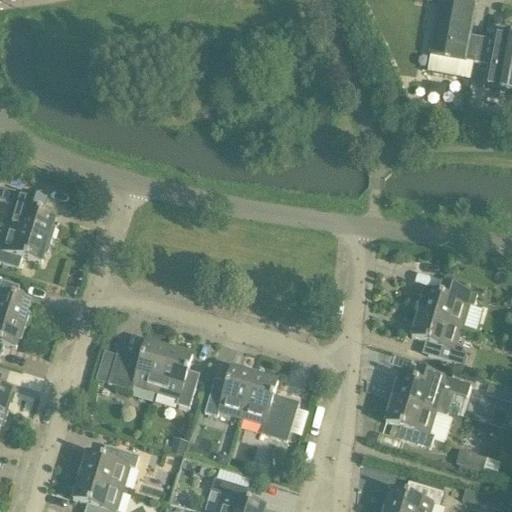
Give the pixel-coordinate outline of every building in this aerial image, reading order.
[(477,64),(482,39),(470,37),(475,7),(454,3),(454,0),(416,0),(431,3),(431,0),(438,0),(439,0),(429,56),(426,72),(470,81),(473,63),(477,64)] [(494,41),(482,39),(477,64),(488,66),(484,90),(511,94),(511,36),(495,34),(494,41)] [(0,204),(13,208),(6,231),(51,244),(55,232),(52,231),(56,220),(41,215),(42,211),(44,212),(47,201),(47,202),(47,201),(47,200),(47,198),(46,197),(46,196),(45,195),(44,195),(43,194),(42,194),(41,194),(39,195),(38,195),(37,196),(36,197),(36,198),(35,201),(0,190),(0,204)] [(48,256),(51,244),(6,231),(0,249),(0,266),(19,272),(22,261),(42,267),(45,256),(48,256)] [(419,305),(416,317),(461,331),(468,308),(473,310),(477,297),(453,290),(454,287),(454,286),(454,285),(454,284),(453,283),(452,282),(451,280),(449,280),(447,280),(446,281),(444,282),(443,283),(443,284),(438,298),(425,294),(422,305),(419,305)] [(0,321),(26,329),(29,317),(27,317),(30,305),(11,299),(14,288),(0,283),(0,321)] [(456,347),(461,331),(416,317),(412,329),(414,330),(411,341),(430,347),(427,359),(456,367),(464,370),(464,369),(463,368),(464,365),(465,361),(465,358),(462,352),(459,349),(456,347)] [(26,329),(0,321),(0,355),(2,348),(16,352),(19,341),(22,342),(26,329)] [(156,396),(169,351),(157,347),(157,349),(145,346),(139,365),(116,358),(107,387),(131,395),(133,389),(156,396)] [(182,354),(169,351),(156,396),(178,403),(176,408),(189,412),(198,383),(186,380),(192,360),(181,357),(182,354)] [(241,422),(255,376),(243,373),(242,375),(230,372),(225,391),(213,388),(204,417),(217,421),(219,415),(241,422)] [(435,416),(446,419),(454,396),(448,394),(451,383),(422,374),(419,385),(399,379),(396,391),(393,390),(390,402),(435,416)] [(267,380),(255,376),(241,422),(263,428),(261,438),(287,446),(297,413),(278,408),(280,401),(274,399),(278,386),(266,383),(267,380)] [(0,415),(7,417),(11,405),(8,404),(12,393),(0,389),(0,415)] [(462,419),(467,399),(455,396),(450,416),(462,419)] [(428,438),(435,416),(390,402),(386,414),(388,415),(385,427),(404,432),(401,444),(430,453),(434,440),(428,438)] [(81,467),(77,479),(123,493),(129,471),(135,472),(139,460),(110,451),(106,462),(87,456),(83,468),(81,467)] [(455,468),(482,476),(487,462),(459,454),(455,468)] [(116,511),(123,493),(77,479),(73,491),(76,492),(73,503),(92,509),(91,511),(116,511)] [(222,498),(217,511),(264,511),(265,510),(245,504),(249,493),(214,482),(210,495),(222,498)] [(384,503),(381,511),(431,511),(433,507),(438,509),(442,496),(413,487),(410,499),(390,493),(387,504),(384,503)] [(487,511),(497,511),(500,503),(482,498),(478,509),(487,511)]
